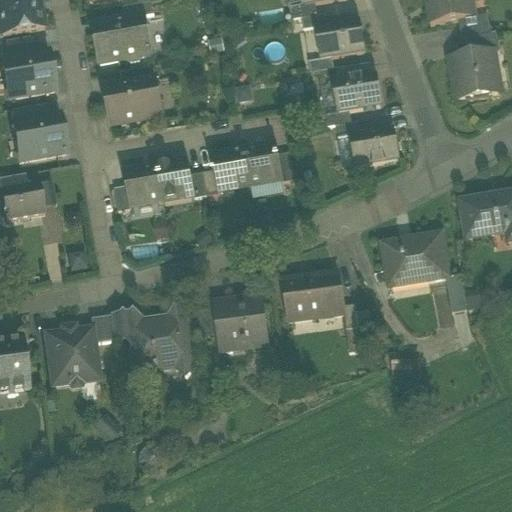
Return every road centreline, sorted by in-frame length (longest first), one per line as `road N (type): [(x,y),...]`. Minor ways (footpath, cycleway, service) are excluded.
road 1 (residential): [(63,0),(118,288)]
road 2 (residential): [(118,288),(252,252),(379,205)]
road 3 (residential): [(446,173),(381,0)]
road 4 (residential): [(0,310),(118,288)]
